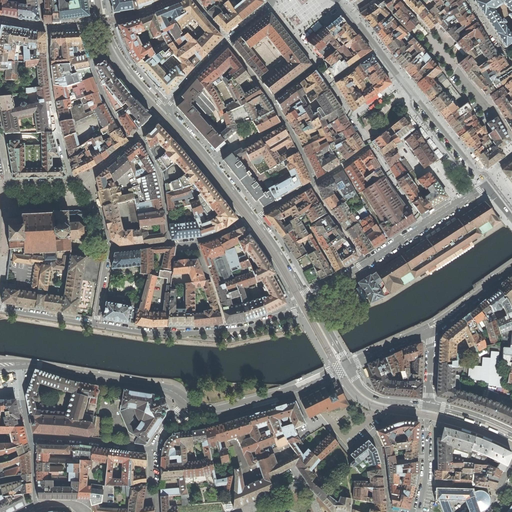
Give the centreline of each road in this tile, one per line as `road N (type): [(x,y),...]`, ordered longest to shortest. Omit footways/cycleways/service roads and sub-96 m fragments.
road 1 (residential): [(485,186),(336,0)]
road 2 (residential): [(96,324),(149,333),(226,330),(312,305)]
road 3 (residential): [(485,186),(309,300)]
road 4 (tertiary): [(189,403),(161,387),(21,364)]
road 5 (residential): [(269,0),(164,109)]
road 6 (residential): [(86,177),(8,183),(1,232)]
road 7 (unclassified): [(153,450),(30,438)]
